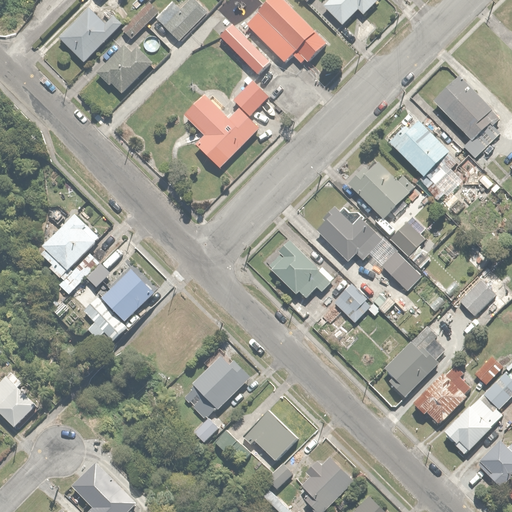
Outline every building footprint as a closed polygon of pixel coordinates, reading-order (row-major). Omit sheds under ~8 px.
[(149,0),(148,0),(123,28),(134,37),(159,9),(149,0)] [(180,40),(209,10),(218,0),(217,0),(186,0),(164,24),(180,40)] [(330,42),(288,0),(267,0),(247,21),(286,61),(291,55),(301,65),(307,58),(310,61),(330,42)] [(380,0),(327,0),(324,3),(344,23),(359,8),(366,15),(380,0)] [(89,3),(61,34),(59,36),(87,62),(92,57),(124,23),(114,13),(107,20),(89,3)] [(271,57),(232,21),(220,35),(258,70),(271,57)] [(124,42),(97,71),(112,85),(114,82),(124,91),(153,60),(137,45),(133,50),(124,42)] [(434,98),(436,100),(469,138),(463,144),(476,158),(502,135),(492,124),(500,116),(462,73),(434,98)] [(254,77),(234,97),(241,104),(231,115),(206,90),(184,112),(205,133),(197,141),(221,166),(262,125),(251,114),(271,94),(254,77)] [(415,115),(389,140),(424,176),(426,173),(436,183),(460,160),(415,115)] [(365,165),(349,181),(385,216),(411,190),(379,159),(369,169),(365,165)] [(365,258),(370,253),(379,263),(395,247),(382,236),(361,214),(354,222),(336,203),(323,217),(326,220),(318,228),(348,259),(357,250),(365,258)] [(64,222),(43,242),(47,247),(43,251),(53,262),(50,265),(63,279),(60,281),(70,291),(103,260),(90,246),(101,236),(74,208),(62,219),(64,222)] [(414,214),(391,238),(421,266),(432,254),(421,245),(427,238),(422,233),(428,227),(414,214)] [(284,253),(271,266),(297,291),(299,288),(309,297),(319,287),(322,290),(334,278),(291,235),(279,248),(284,253)] [(399,251),(385,265),(410,290),(424,276),(399,251)] [(130,267),(103,295),(127,318),(154,290),(130,267)] [(482,277),(460,299),(475,313),(496,291),(482,277)] [(355,282),(336,301),(358,323),(363,318),(367,322),(381,308),(355,282)] [(85,310),(86,311),(104,329),(97,337),(106,346),(128,324),(100,295),(85,310)] [(428,324),(385,365),(394,375),(389,380),(402,394),(439,360),(435,356),(440,352),(433,344),(440,338),(428,324)] [(222,353),(194,380),(198,384),(184,397),(204,417),(217,404),(221,408),(254,376),(235,356),(230,361),(222,353)] [(493,354),(476,372),(488,384),(505,366),(493,354)] [(445,371),(415,399),(428,413),(429,411),(440,423),(469,395),(467,393),(477,384),(457,363),(447,373),(445,371)] [(41,400),(12,370),(1,381),(0,380),(0,408),(16,425),(41,400)] [(511,375),(506,371),(486,392),(501,406),(511,394),(511,375)] [(481,394),(444,427),(465,451),(502,418),(481,394)] [(270,411),(244,436),(255,447),(259,442),(278,460),(298,440),(270,411)] [(209,416),(195,429),(205,439),(218,427),(209,416)] [(228,428),(217,440),(228,450),(231,446),(244,458),(252,450),(228,428)] [(502,437),(477,461),(501,486),(511,475),(511,440),(508,444),(502,437)] [(306,443),(269,476),(278,486),(315,453),(306,443)] [(318,511),(356,477),(332,452),(323,461),(319,456),(305,470),(310,475),(302,483),(308,490),(302,496),(317,511),(318,511)] [(126,511),(139,500),(98,458),(73,482),(94,504),(85,511),(126,511)] [(390,511),(369,492),(349,511),(390,511)]
